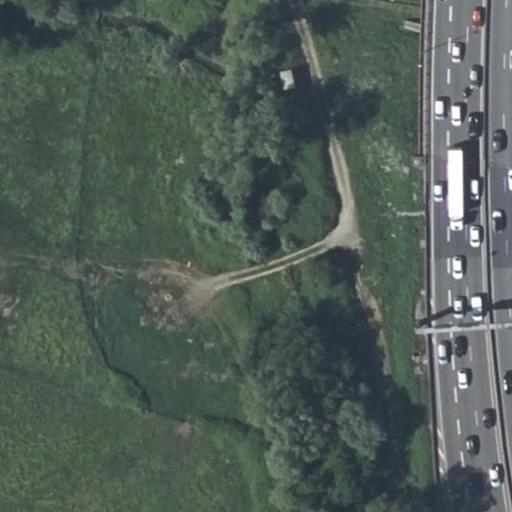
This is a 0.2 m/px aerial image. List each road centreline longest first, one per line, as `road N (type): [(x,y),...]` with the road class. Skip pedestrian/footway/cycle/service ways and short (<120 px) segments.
road 1 (trunk): [(464,0),(457,284),(480,511)]
road 2 (track): [(351,231),(297,0)]
